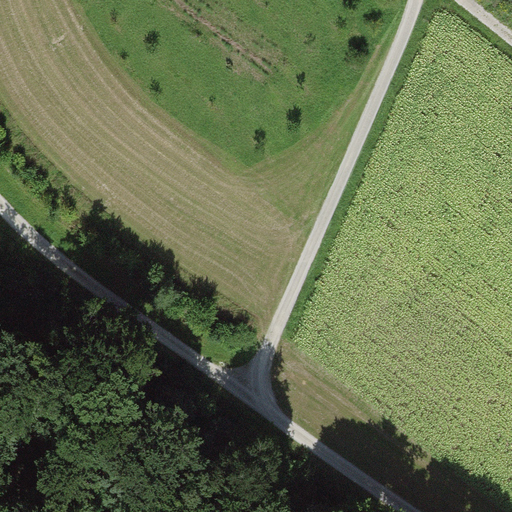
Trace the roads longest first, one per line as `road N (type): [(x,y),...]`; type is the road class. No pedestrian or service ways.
road 1 (track): [(408,511),(0,216)]
road 2 (track): [(251,405),(416,0)]
